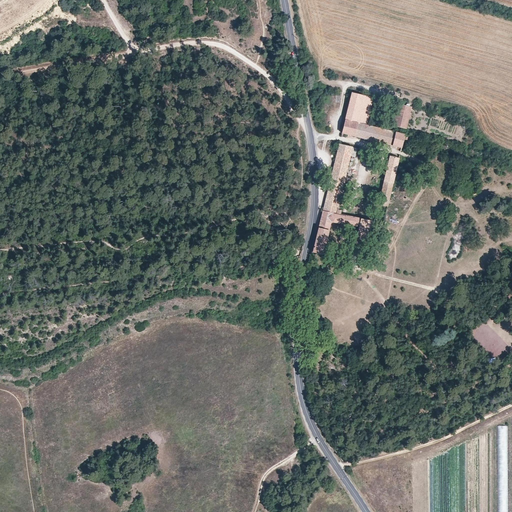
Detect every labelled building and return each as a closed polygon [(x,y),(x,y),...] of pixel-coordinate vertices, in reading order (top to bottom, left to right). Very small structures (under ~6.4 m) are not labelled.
[(362,101),(372,103),(373,97),(352,92),(347,115),(342,134),(359,138),(362,124),(357,123),(358,117),(362,101)] [(368,120),(372,103),(362,101),(358,117),(368,120)] [(412,107),(399,104),(394,126),(407,129),(407,128),(412,107)] [(362,124),(359,138),(387,145),(391,131),(362,124)] [(391,131),(387,145),(402,148),(404,140),(405,136),(405,135),(391,131)] [(320,220),(313,252),(321,254),(324,254),(332,222),(339,224),(341,214),(342,211),(338,210),(351,156),(355,157),(358,149),(354,148),(354,147),(339,144),(333,169),(320,220)] [(400,158),(390,156),(379,205),(384,205),(381,218),(376,217),(375,222),(384,224),(400,158)] [(341,214),(339,224),(345,225),(347,216),(341,214)] [(347,216),(345,225),(359,227),(357,237),(369,240),(373,221),(347,216)] [(498,462),(507,463),(508,425),(499,425),(498,462)] [(508,511),(508,500),(498,500),(498,511),(508,511)]
